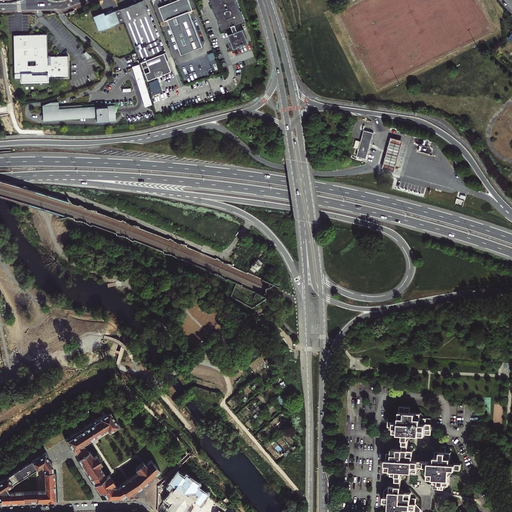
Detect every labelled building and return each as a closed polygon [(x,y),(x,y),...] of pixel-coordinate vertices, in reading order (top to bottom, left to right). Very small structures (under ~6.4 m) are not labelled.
[(131,5),(119,9),(124,22),(147,79),(169,70),(166,61),(163,53),(145,5),(143,0),(131,5)] [(178,0),(172,3),(159,8),(164,21),(168,20),(182,55),(202,47),(189,12),(192,10),(188,0),(178,0)] [(210,0),(213,6),(217,17),(218,20),(222,31),(232,27),(236,26),(246,22),(237,0),(210,0)] [(147,5),(145,5),(163,53),(166,61),(168,60),(165,52),(166,51),(150,11),(149,11),(147,5)] [(103,12),(99,14),(93,16),(99,31),(124,22),(119,9),(110,13),(104,15),(103,12)] [(238,32),(234,33),(229,35),(235,49),(249,44),(243,30),(238,32)] [(13,35),(14,74),(14,79),(21,79),(21,82),(48,81),(47,78),(68,78),(68,56),(50,56),(50,58),(47,58),(47,56),(46,34),(35,35),(13,35)] [(138,65),(132,68),(146,106),(153,103),(138,65)] [(46,105),(42,106),(43,116),(43,120),(96,117),(97,121),(116,119),(115,113),(116,112),(117,106),(115,107),(115,105),(82,108),(82,105),(76,105),(58,106),(58,104),(58,102),(49,103),(46,105)] [(362,137),(372,140),(373,140),(375,133),(364,130),(362,137)] [(369,150),(372,140),(362,137),(361,141),(357,140),(355,147),(359,148),(357,156),(367,158),(370,150),(369,150)] [(386,151),(380,173),(396,177),(399,178),(405,156),(409,142),(391,137),(386,151)] [(250,265),(248,268),(253,271),(255,269),(256,269),(259,265),(259,264),(261,261),(256,258),(254,260),(253,260),(250,264),(250,265)] [(411,406),(400,406),(399,422),(388,421),(388,427),(393,427),(393,432),(404,433),(403,439),(403,441),(403,442),(403,449),(392,449),(392,454),(386,453),(385,469),(391,470),(390,475),(396,475),(395,482),(395,484),(395,486),(394,486),(392,486),(389,486),(386,488),(385,490),(384,490),(383,502),(389,502),(388,508),(388,511),(420,511),(420,509),(415,504),(416,498),(410,498),(411,493),(400,492),(400,486),(401,484),(401,482),(402,470),(408,471),(410,471),(417,471),(418,466),(421,466),(422,466),(429,467),(428,477),(433,478),(433,483),(433,484),(433,486),(433,489),(443,489),(443,484),(449,484),(449,474),(450,468),(455,469),(461,469),(461,463),(450,463),(451,452),(446,452),(446,446),(440,446),(440,451),(435,451),(435,456),(434,462),(429,461),(428,461),(423,461),(421,461),(419,461),(413,460),(414,450),(408,449),(408,442),(409,441),(409,440),(409,433),(415,433),(419,434),(431,434),(431,430),(431,427),(431,423),(432,418),(426,418),(421,418),(421,412),(410,412),(411,406)] [(153,474),(159,468),(150,459),(144,464),(142,461),(135,468),(137,471),(133,475),(117,481),(118,482),(115,483),(110,484),(109,482),(112,479),(108,473),(104,475),(103,473),(98,465),(97,463),(100,461),(96,454),(93,456),(89,450),(87,452),(82,443),(106,428),(108,431),(118,425),(109,411),(105,414),(105,413),(64,439),(67,443),(68,442),(69,443),(73,449),(74,449),(75,451),(77,453),(79,457),(77,458),(86,470),(87,472),(95,485),(99,492),(102,490),(104,493),(107,497),(120,497),(125,493),(126,495),(132,491),(142,485),(153,474)] [(45,451),(0,479),(0,501),(12,501),(37,500),(48,500),(54,499),(54,492),(53,470),(52,470),(52,466),(52,464),(50,462),(46,456),(48,455),(47,454),(45,451)] [(160,484),(158,486),(158,493),(159,495),(158,496),(163,500),(160,504),(171,511),(179,511),(181,511),(182,511),(187,511),(192,505),(187,502),(190,498),(201,505),(205,498),(202,497),(205,492),(195,485),(196,482),(184,474),(182,476),(175,472),(165,487),(160,484)]
